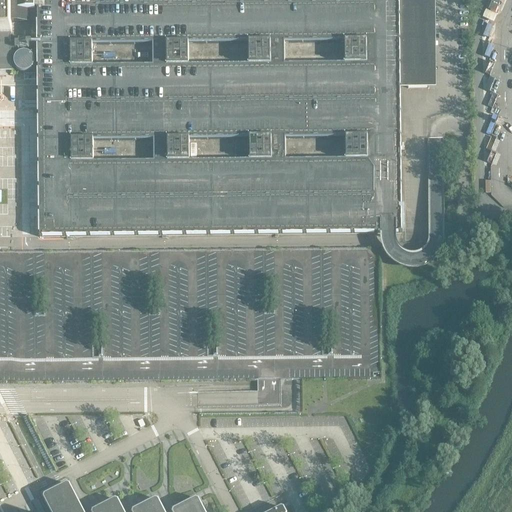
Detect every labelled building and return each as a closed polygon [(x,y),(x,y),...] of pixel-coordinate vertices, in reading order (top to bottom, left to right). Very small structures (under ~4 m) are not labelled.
[(0,0),(0,34),(3,35),(12,35),(12,23),(37,23),(38,43),(12,43),(12,47),(15,47),(15,46),(19,46),(19,50),(32,50),(32,46),(38,46),(38,81),(39,154),(39,238),(402,234),(399,0),(0,0)] [(496,13),(501,0),(492,0),(488,10),(496,13)] [(14,143),(0,143),(0,245),(15,245),(14,143)] [(0,379),(257,380),(257,386),(257,392),(197,392),(198,407),(281,406),(281,387),(280,381),(296,380),(382,379),(379,250),(0,255),(0,379)] [(358,442),(354,444),(363,465),(372,461),(367,450),(362,452),(358,442)] [(204,511),(199,500),(196,499),(173,511),(172,511),(164,511),(159,500),(155,499),(133,511),(132,511),(124,511),(119,501),(115,499),(92,511),(83,511),(70,485),(67,484),(52,492),(44,496),(43,499),(49,511),(204,511)]
